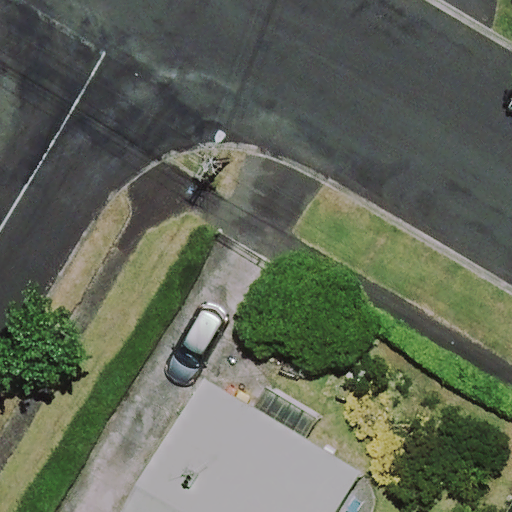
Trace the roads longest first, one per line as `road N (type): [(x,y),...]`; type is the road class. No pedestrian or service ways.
road 1 (residential): [(511,167),(234,0)]
road 2 (residential): [(0,224),(133,0)]
